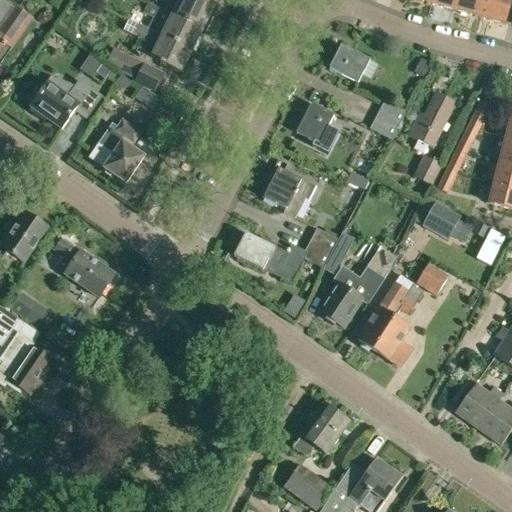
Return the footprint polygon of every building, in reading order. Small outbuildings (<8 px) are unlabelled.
[(168,0),(164,11),(202,30),(205,31),(211,19),(208,18),(213,8),(198,0),(168,0)] [(432,0),(432,2),(456,9),(457,0),(432,0)] [(457,0),(456,9),(479,16),(483,0),(457,0)] [(483,0),(479,16),(504,23),(510,0),(483,0)] [(0,49),(8,38),(15,43),(31,20),(13,7),(11,10),(0,1),(0,49)] [(153,18),(148,28),(147,30),(190,52),(193,53),(200,41),(197,40),(202,30),(164,11),(148,3),(143,14),(153,18)] [(147,30),(148,28),(140,25),(139,26),(127,20),(122,30),(127,32),(134,36),(155,46),(150,57),(183,74),(189,62),(186,60),(190,52),(147,30)] [(329,68),(358,83),(370,61),(341,46),(329,68)] [(134,84),(153,93),(163,73),(129,57),(121,74),(136,81),(134,84)] [(430,67),(422,62),(415,76),(423,80),(430,67)] [(104,80),(110,71),(102,66),(96,74),(104,80)] [(115,83),(121,74),(114,69),(108,78),(115,83)] [(115,87),(120,90),(128,88),(131,83),(121,77),(115,87)] [(30,107),(60,129),(74,110),(84,118),(99,97),(78,81),(73,88),(68,84),(54,78),(49,85),(46,83),(30,107)] [(142,89),(135,99),(152,110),(158,100),(142,89)] [(407,134),(432,147),(455,103),(435,92),(421,118),(416,116),(414,119),(407,134)] [(377,116),(399,127),(406,115),(407,113),(385,102),(377,116)] [(469,124),(479,129),(490,107),(480,102),(469,124)] [(339,132),(329,127),(335,116),(311,104),(297,132),(315,141),(312,147),(328,155),(339,132)] [(408,112),(407,113),(406,115),(407,119),(410,120),(414,119),(416,116),(415,112),(411,111),(408,112)] [(369,130),(391,141),(399,127),(377,116),(369,130)] [(89,158),(103,168),(125,183),(142,157),(127,147),(130,143),(134,145),(142,133),(122,119),(121,121),(117,128),(112,124),(98,145),(89,158)] [(469,124),(458,146),(469,151),(479,129),(469,124)] [(501,156),(511,158),(511,134),(507,133),(501,156)] [(469,151),(458,146),(448,167),(458,172),(469,151)] [(429,186),(432,187),(442,166),(423,156),(413,178),(420,182),(429,186)] [(495,179),(511,183),(511,158),(501,156),(495,179)] [(447,194),(458,172),(448,167),(437,189),(447,194)] [(264,196),(286,208),(283,214),(295,220),(305,199),(308,201),(315,187),(301,180),(301,181),(277,169),(264,196)] [(489,202),(511,208),(511,183),(495,179),(489,202)] [(452,236),(465,244),(474,229),(471,227),(474,222),(467,218),(464,224),(459,221),(461,217),(428,198),(415,221),(423,226),(422,227),(449,242),(452,236)] [(0,251),(0,264),(4,268),(12,256),(23,264),(46,229),(23,214),(0,247),(0,248),(1,249),(0,251)] [(479,223),(473,233),(484,239),(489,229),(479,223)] [(310,242),(331,253),(333,248),(338,240),(317,229),(310,242)] [(263,270),(292,286),(305,260),(322,269),(331,253),(310,242),(305,253),(291,245),(288,252),(266,241),(265,243),(245,233),(233,256),(262,271),(263,270)] [(64,276),(99,299),(115,275),(80,253),(79,254),(60,241),(53,252),(71,264),(64,276)] [(330,321),(341,328),(360,300),(368,306),(388,275),(396,258),(380,248),(360,280),(357,278),(342,267),(332,283),(337,286),(319,313),(322,316),(323,319),(328,322),(330,321)] [(415,284),(435,298),(449,278),(429,265),(415,284)] [(356,340),(372,351),(392,320),(398,310),(397,309),(408,292),(395,283),(356,340)] [(415,305),(423,292),(412,285),(408,292),(397,309),(398,310),(399,310),(400,311),(408,316),(415,305)] [(22,296),(11,311),(39,330),(50,315),(22,296)] [(0,348),(1,349),(20,322),(17,320),(0,308),(0,348)] [(387,361),(398,368),(410,351),(399,343),(408,330),(392,320),(372,351),(387,361)] [(493,356),(511,367),(511,333),(509,332),(502,328),(495,338),(501,342),(493,356)] [(33,346),(18,335),(0,360),(3,363),(0,367),(0,386),(5,389),(7,386),(19,394),(22,390),(30,395),(37,384),(40,386),(55,364),(32,348),(33,346)] [(222,356),(215,369),(236,383),(244,370),(222,356)] [(454,414),(477,429),(497,400),(501,394),(492,388),(488,393),(475,383),(454,414)] [(477,429),(500,445),(511,427),(511,408),(511,410),(497,400),(477,429)] [(293,448),(307,457),(314,447),(325,454),(348,422),(324,404),(301,437),(293,448)] [(356,511),(359,508),(364,511),(379,511),(402,478),(375,460),(361,480),(348,471),(320,511),(311,511),(310,511),(309,511),(356,511)] [(283,489),(314,511),(317,511),(333,490),(300,466),(283,489)]
